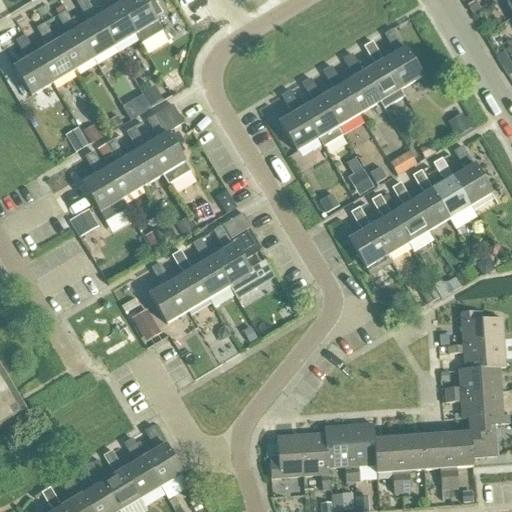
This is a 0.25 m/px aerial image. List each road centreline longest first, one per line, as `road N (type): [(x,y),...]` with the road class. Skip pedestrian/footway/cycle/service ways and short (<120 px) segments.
road 1 (residential): [(253,511),(238,452),(243,425),(325,322),(331,303),(210,82),(225,46),(307,0)]
road 2 (residential): [(78,375),(0,248)]
road 3 (residential): [(511,125),(436,0)]
